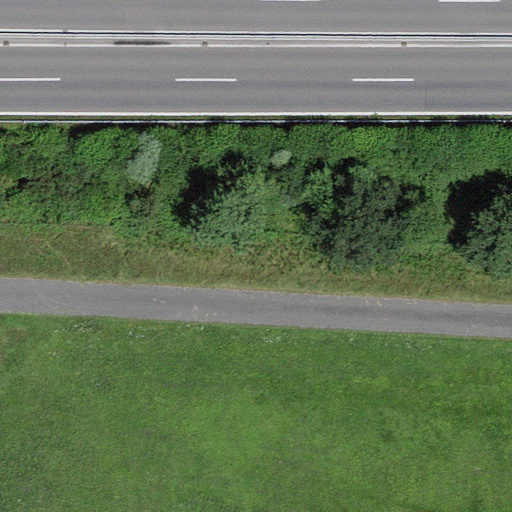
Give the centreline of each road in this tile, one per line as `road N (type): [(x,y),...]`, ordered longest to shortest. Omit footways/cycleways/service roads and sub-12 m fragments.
road 1 (unknown): [(0,308),(462,335),(511,330)]
road 2 (trunk): [(0,80),(511,80)]
road 3 (trunk): [(511,1),(237,0)]
